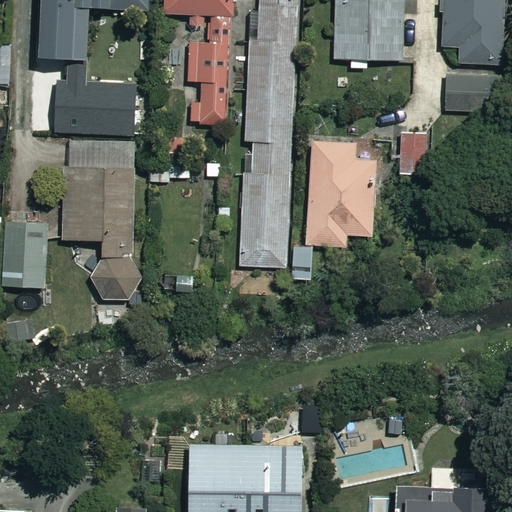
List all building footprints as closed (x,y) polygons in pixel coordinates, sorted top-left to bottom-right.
[(42,0),(40,58),(88,60),(90,8),(149,11),(149,0),(42,0)] [(208,44),(191,43),(189,82),(203,82),(201,124),(229,125),(234,0),(166,0),(166,14),(192,15),(192,28),(209,29),(208,44)] [(299,0),(260,0),(259,47),(251,46),(246,142),(252,142),(251,164),(245,164),(241,266),(287,268),(299,0)] [(336,0),(335,60),(405,62),(406,0),(336,0)] [(506,0),(445,0),(443,47),(461,48),(460,63),(503,65),(506,0)] [(154,33),(113,33),(113,71),(155,71),(154,33)] [(501,77),(447,77),(447,112),(500,112),(501,77)] [(439,137),(402,136),(401,175),(438,176),(439,137)] [(133,260),(132,141),(67,142),(67,168),(61,168),(62,240),(103,239),(103,260),(96,270),(96,286),(106,298),(114,301),(126,300),(139,289),(142,278),(139,266),(133,260)] [(357,144),(313,142),(308,245),(348,247),(348,235),(373,236),(377,162),(356,160),(357,144)] [(173,184),(173,159),(151,159),(151,184),(173,184)] [(47,209),(5,210),(7,288),(48,287),(47,209)] [(317,246),(293,245),(290,280),(314,281),(317,246)] [(302,511),(303,447),(191,446),(190,511),(302,511)] [(456,486),(456,470),(434,470),(433,487),(396,486),(395,511),(496,511),(497,486),(456,486)]
